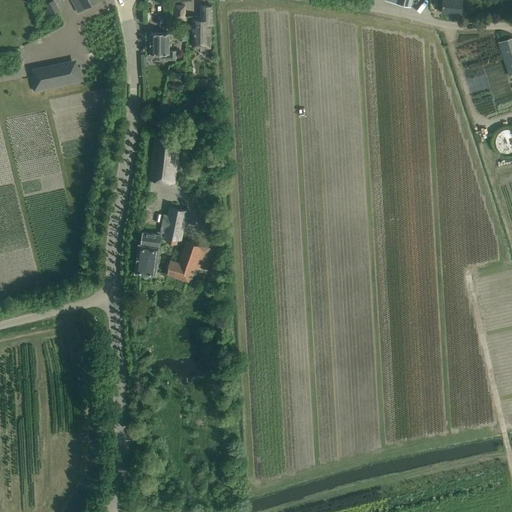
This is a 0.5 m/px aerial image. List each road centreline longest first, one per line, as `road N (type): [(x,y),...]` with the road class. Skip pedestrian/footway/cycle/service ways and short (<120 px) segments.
road 1 (tertiary): [(111,297),(134,69),(121,0)]
road 2 (unclassified): [(511,25),(275,0)]
road 3 (tertiary): [(116,511),(124,481),(111,297)]
